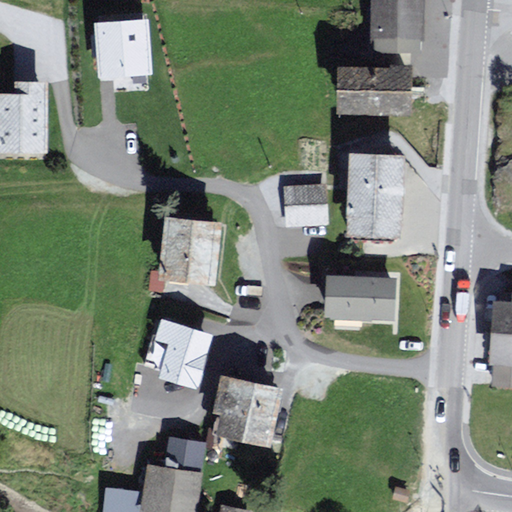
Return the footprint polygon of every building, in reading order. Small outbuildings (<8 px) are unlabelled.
[(377,0),(376,48),(419,49),(420,11),(420,0),(377,0)] [(145,22),(98,25),(100,52),(101,75),(148,72),(145,22)] [(406,90),(406,70),(339,70),(339,110),(406,110),(406,90)] [(0,152),(44,153),(44,85),(16,84),(16,96),(0,96),(0,152)] [(349,233),(394,234),(395,217),(396,158),(351,156),(349,233)] [(324,219),(321,186),(287,189),(290,223),(324,219)] [(217,226),(169,222),(167,275),(212,281),(217,226)] [(391,319),(392,280),(328,278),(327,317),(391,319)] [(511,292),(506,292),(505,302),(484,302),(481,365),(488,364),(487,385),(511,386),(511,292)] [(209,335),(161,322),(157,339),(165,341),(157,374),(196,384),(209,335)] [(278,390),(222,378),(215,410),(223,412),(219,431),(266,442),(278,390)] [(191,511),(202,445),(171,440),(166,471),(149,468),(142,511),(191,511)] [(136,511),(138,486),(104,485),(103,511),(136,511)]
